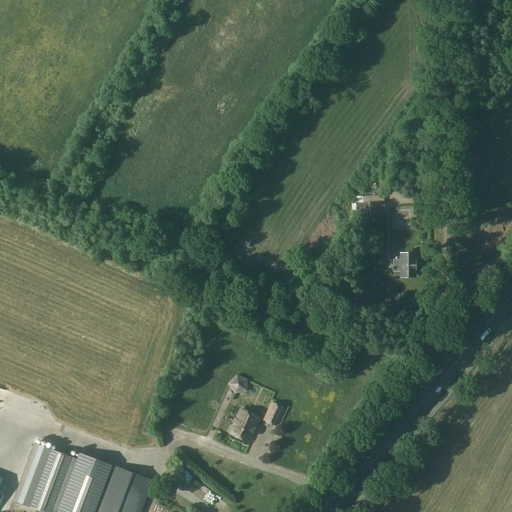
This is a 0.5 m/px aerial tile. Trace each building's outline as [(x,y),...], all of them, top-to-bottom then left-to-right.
[(384,209),(384,201),(368,202),(369,210),(384,209)] [(363,203),(356,203),(357,211),(369,210),(368,202),(363,203)] [(409,226),(409,216),(398,215),(398,226),(409,226)] [(394,268),(394,276),(402,276),(402,277),(415,277),(415,254),(401,254),(401,261),(389,261),(389,268),(394,268)] [(235,373),(229,386),(243,392),(249,379),(235,373)] [(263,421),(276,427),(285,408),(272,401),(263,421)] [(241,410),(230,434),(248,442),(253,432),(252,432),(254,428),(255,428),(259,418),(241,410)] [(45,448),(24,505),(41,511),(58,511),(59,511),(78,460),(45,448)] [(78,460),(59,511),(93,511),(111,465),(82,453),(79,460),(78,460)] [(140,511),(153,480),(112,465),(94,511),(140,511)] [(174,488),(178,477),(171,474),(167,485),(174,488)]
